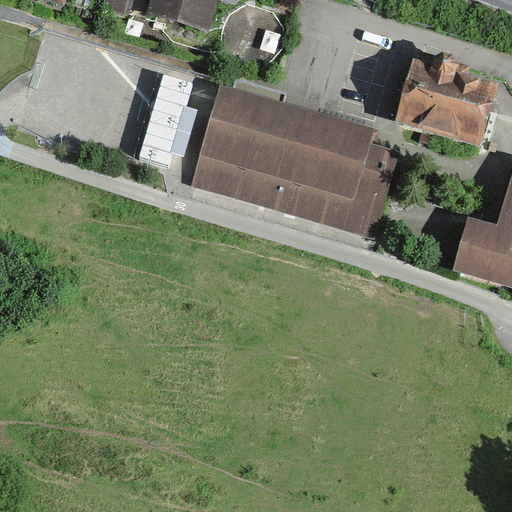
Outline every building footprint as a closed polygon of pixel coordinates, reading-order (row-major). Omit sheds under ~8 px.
[(111,0),(108,16),(131,23),(137,0),(111,0)] [(216,0),(153,0),(149,19),(208,33),(216,0)] [(243,8),(238,28),(247,30),(242,49),(275,58),(282,32),(270,29),(273,16),(243,8)] [(491,91),(410,70),(395,127),(475,149),(491,91)] [(377,134),(224,92),(197,189),(384,240),(405,162),(372,153),(377,134)] [(511,169),(493,234),(464,226),(450,277),(511,294),(511,169)]
